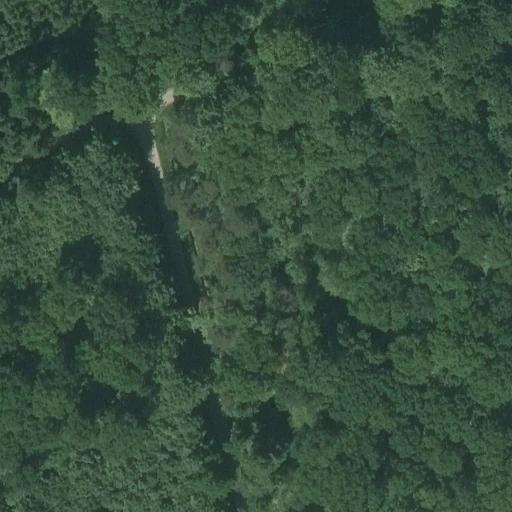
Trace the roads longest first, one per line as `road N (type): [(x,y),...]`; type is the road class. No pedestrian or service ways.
road 1 (residential): [(421,0),(159,138),(253,511)]
road 2 (track): [(0,202),(159,138),(118,0)]
